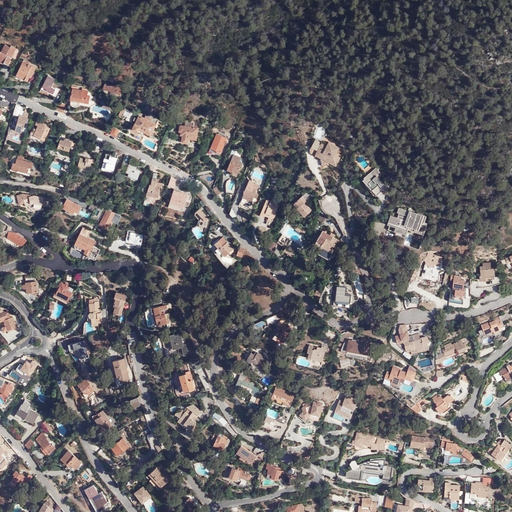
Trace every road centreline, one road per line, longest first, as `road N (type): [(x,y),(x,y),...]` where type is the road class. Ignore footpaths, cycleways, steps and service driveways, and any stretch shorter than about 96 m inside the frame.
road 1 (residential): [(212,506),(320,476),(248,437),(213,375),(214,351),(294,289)]
road 2 (residential): [(0,91),(192,178),(294,289)]
road 3 (residential): [(66,266),(139,267),(131,327),(150,411),(165,445),(212,506)]
road 4 (residential): [(26,345),(55,366),(103,474),(135,511)]
road 5 (residential): [(511,343),(485,366),(474,403),(457,418),(460,433),(484,434),(511,393)]
road 6 (residential): [(360,322),(464,313),(511,298)]
road 7 (residential): [(449,511),(411,495),(403,480),(464,471)]
